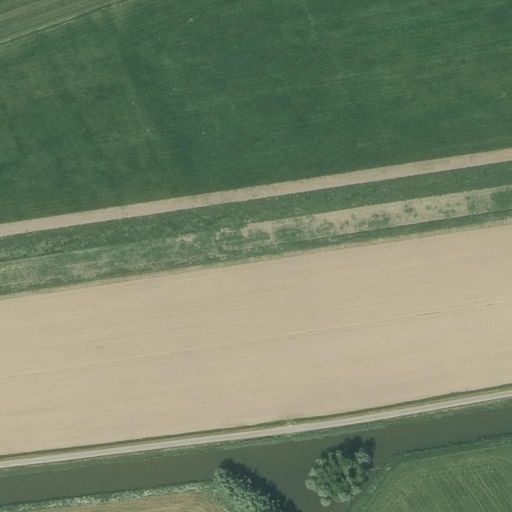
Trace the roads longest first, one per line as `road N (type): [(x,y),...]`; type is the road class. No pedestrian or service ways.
road 1 (unclassified): [(0,465),(511,393)]
road 2 (track): [(0,511),(200,487),(233,511)]
